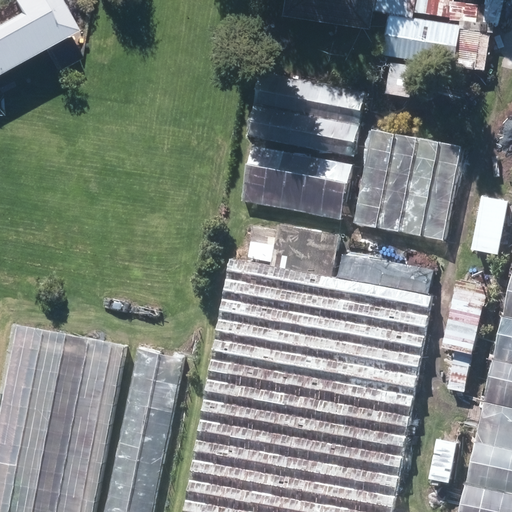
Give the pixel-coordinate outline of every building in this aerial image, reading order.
[(0,70),(46,45),(60,69),(80,58),(68,34),(75,30),(58,0),(11,0),(19,14),(0,25),(0,70)] [(292,0),(291,15),(378,29),(380,12),(392,14),(386,54),(488,70),(496,25),(504,26),(508,0),(292,0)] [(391,95),(416,97),(421,66),(395,62),(391,95)] [(252,135),(359,156),(372,94),(265,72),(252,135)] [(357,222),(450,240),(467,146),(376,128),(357,222)] [(26,267),(184,298),(207,179),(0,139),(0,287),(22,291),(26,267)] [(245,199),(345,220),(356,167),(256,146),(245,199)] [(475,245),(506,252),(511,221),(511,202),(486,196),(475,245)] [(398,511),(438,294),(433,294),(437,272),(346,256),(342,277),(337,277),(344,237),(282,225),(282,229),(260,225),(254,257),(278,261),(277,265),(233,257),(186,511),(398,511)] [(450,347),(479,354),(495,286),(465,279),(450,347)] [(142,313),(184,318),(185,301),(144,297),(142,313)] [(511,511),(511,315),(466,511),(511,511)] [(0,404),(0,511),(99,511),(131,346),(15,324),(0,404)] [(109,511),(156,511),(188,356),(143,347),(109,511)]
